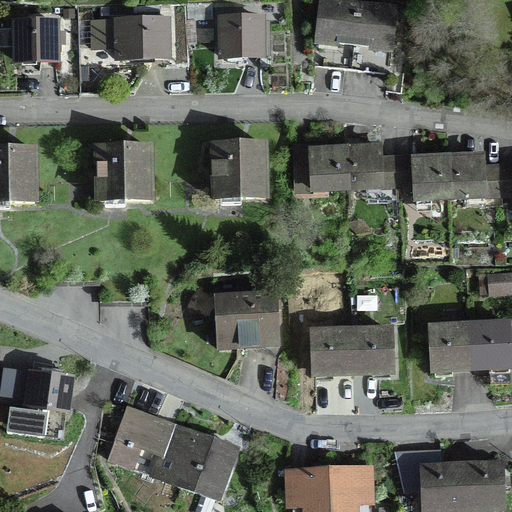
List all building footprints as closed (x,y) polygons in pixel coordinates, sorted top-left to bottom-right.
[(184,6),(185,23),(210,22),(209,6),(184,6)] [(315,44),(346,47),(357,48),(390,52),(394,14),(319,6),(315,44)] [(220,23),(220,60),(260,60),(260,23),(220,23)] [(116,49),(117,62),(165,61),(165,24),(90,25),(91,50),(116,49)] [(14,27),(15,64),(55,64),(54,27),(14,27)] [(264,202),(263,148),(212,149),(213,203),(264,202)] [(148,204),(147,150),(120,150),(121,154),(96,154),(97,205),(148,204)] [(0,206),(33,206),(32,152),(5,152),(5,156),(0,155),(0,206)] [(413,189),(414,203),(511,197),(511,172),(481,172),(481,161),(475,161),(419,164),(378,163),(378,152),(370,152),(316,154),(293,152),(294,171),(310,170),(311,194),(413,189)] [(511,276),(487,279),(488,296),(511,294),(511,276)] [(214,302),(216,352),(277,349),(274,300),(279,300),(279,298),(214,302)] [(508,370),(506,328),(491,328),(447,330),(430,331),(432,374),(508,370)] [(389,375),(388,333),(373,334),(330,335),(312,336),(313,378),(389,375)] [(26,410),(64,415),(69,381),(60,380),(60,377),(49,375),(49,378),(30,376),(26,410)] [(214,503),(233,451),(127,412),(108,464),(214,503)] [(421,484),(421,511),(431,511),(502,509),(501,485),(500,471),(420,474),(421,484)] [(366,511),(365,476),(307,478),(308,506),(291,507),(290,511),(366,511)]
